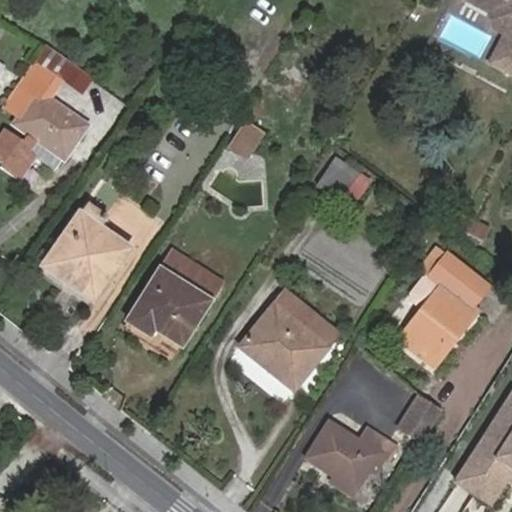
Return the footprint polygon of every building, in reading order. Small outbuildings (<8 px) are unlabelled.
[(511,0),(490,0),(496,3),(490,14),(494,29),(505,35),(489,64),(511,76),(511,0)] [(45,47),(34,62),(63,82),(84,95),(93,81),(45,47)] [(63,82),(34,62),(3,106),(20,119),(40,92),(51,100),(63,82)] [(87,125),(51,100),(40,92),(20,119),(16,125),(30,135),(23,143),(10,134),(0,148),(0,162),(3,165),(1,168),(17,180),(34,158),(29,154),(38,141),(65,159),(87,125)] [(239,129),(228,147),(246,159),(258,142),(239,129)] [(345,192),(357,173),(336,158),(317,186),(339,201),(345,192)] [(372,183),(357,173),(345,192),(360,203),(372,183)] [(146,174),(137,188),(150,197),(159,184),(146,174)] [(48,268),(89,298),(92,300),(128,249),(80,215),(43,265),(48,268)] [(490,230),(467,218),(461,232),(484,244),(490,230)] [(171,255),(160,271),(209,303),(220,286),(171,255)] [(452,338),(457,342),(478,314),(473,310),(489,288),(447,255),(431,278),(433,280),(445,289),(425,315),(403,345),(431,367),(452,338)] [(84,306),(89,298),(48,268),(43,276),(84,306)] [(154,331),(180,348),(209,303),(160,271),(126,321),(150,338),(154,331)] [(445,289),(433,280),(416,302),(418,309),(425,315),(445,289)] [(283,293),(240,346),(293,390),(327,347),(299,325),(308,313),(283,293)] [(299,325),(327,347),(336,336),(308,313),(299,325)] [(175,355),(180,348),(154,331),(150,338),(126,321),(122,328),(152,348),(156,343),(175,355)] [(437,371),(457,342),(452,338),(431,367),(437,371)] [(443,414),(421,397),(405,422),(428,437),(443,414)] [(511,407),(507,404),(461,476),(486,492),(507,458),(511,460),(511,407)] [(382,454),(388,458),(391,460),(400,447),(369,427),(360,439),(330,420),(307,456),(344,480),(358,490),(372,469),(382,454)] [(378,472),(388,458),(382,454),(372,469),(378,472)] [(486,492),(461,476),(457,482),(493,506),(510,481),(511,482),(511,460),(507,458),(486,492)] [(358,490),(344,480),(339,486),(354,497),(358,490)]
